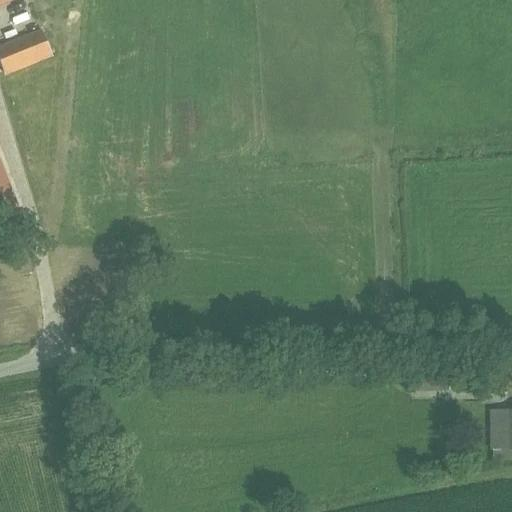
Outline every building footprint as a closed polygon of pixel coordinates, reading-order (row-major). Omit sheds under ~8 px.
[(0,0),(0,8),(23,0),(0,0)] [(43,33),(0,50),(0,60),(12,89),(37,78),(32,65),(53,56),(43,33)] [(0,222),(23,214),(0,154),(0,222)] [(511,414),(510,414),(494,414),(494,451),(510,450),(511,450),(511,414)] [(511,452),(490,453),(490,462),(511,461),(511,452)]
